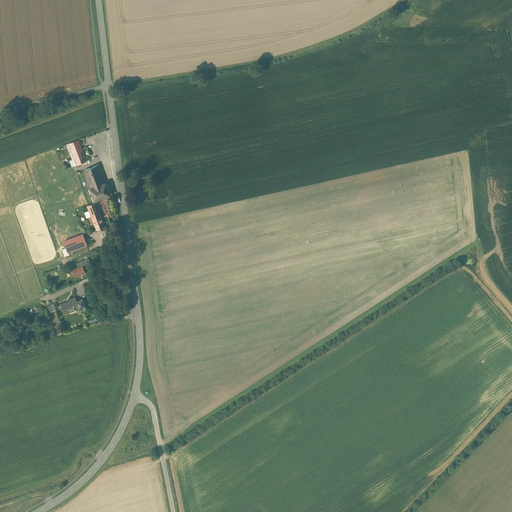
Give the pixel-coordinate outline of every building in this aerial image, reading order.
[(78,139),(67,143),(74,166),(86,162),(78,139)] [(98,164),(83,170),(87,181),(84,182),(89,197),(91,197),(93,201),(110,195),(98,164)] [(148,188),(135,189),(136,202),(149,201),(148,188)] [(96,202),(87,205),(96,229),(105,225),(96,202)] [(69,254),(68,252),(87,245),(83,233),(63,240),(65,248),(62,249),(64,256),(69,254)] [(82,265),(72,270),(75,277),(86,272),(82,265)] [(77,301),(75,297),(75,298),(70,300),(71,300),(61,305),(65,313),(79,307),(77,301)] [(77,301),(79,307),(81,311),(85,309),(84,306),(85,305),(82,299),(77,301)]
